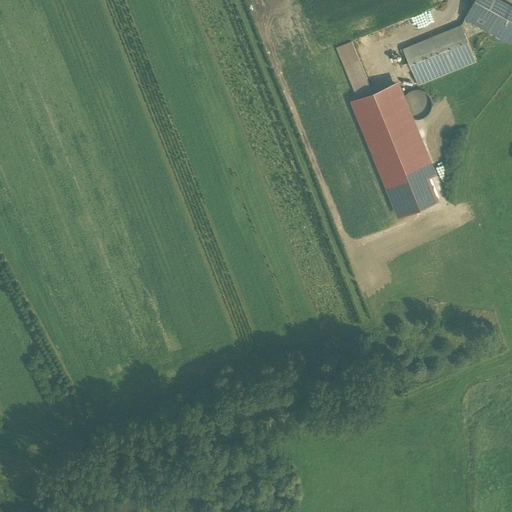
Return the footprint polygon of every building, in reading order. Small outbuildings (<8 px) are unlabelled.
[(507,4),(499,0),(473,0),(470,7),(465,17),(486,28),(485,29),(491,32),(507,4)] [(511,6),(507,4),(491,32),(509,42),(511,36),(511,6)] [(461,24),(403,48),(415,79),(474,55),(466,36),(485,29),(486,28),(465,17),(461,24)] [(474,55),(415,79),(418,85),(477,61),(474,55)] [(377,105),(358,59),(343,65),(362,111),(377,105)] [(400,103),(400,108),(403,114),(407,118),(411,120),(416,121),(421,121),(425,119),(429,116),(432,112),(433,107),(433,102),(432,97),(429,93),(426,90),(421,88),(416,87),(411,89),(405,93),(401,97),(400,103)]
